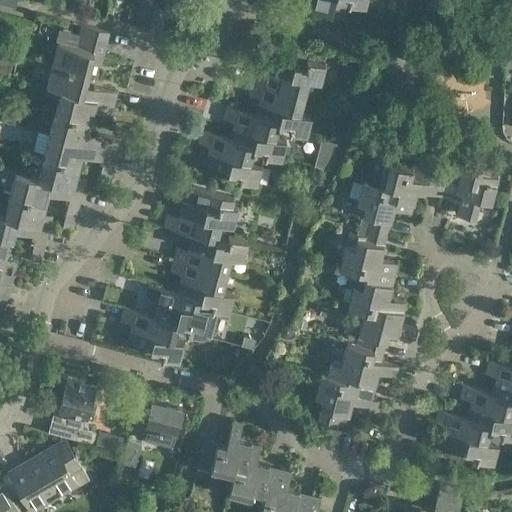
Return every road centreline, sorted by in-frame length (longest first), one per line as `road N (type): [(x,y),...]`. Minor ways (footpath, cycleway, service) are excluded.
road 1 (residential): [(37,339),(251,401),(292,439),(378,476),(444,334)]
road 2 (residential): [(37,339),(55,300),(132,198),(174,83),(215,43),(229,0)]
road 3 (residential): [(444,334),(478,316),(498,280),(483,257),(451,251),(429,275),(430,298)]
